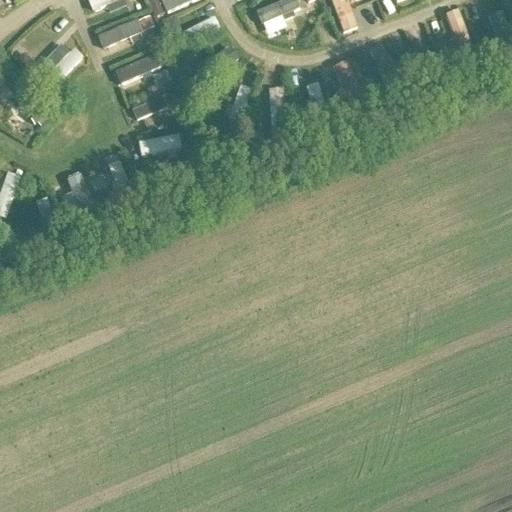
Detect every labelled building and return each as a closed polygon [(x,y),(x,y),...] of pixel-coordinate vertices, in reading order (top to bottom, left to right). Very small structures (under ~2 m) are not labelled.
[(162,0),(166,14),(206,3),(205,0),(162,0)] [(283,21),(302,13),(296,0),(287,0),(256,14),(267,40),(287,31),(283,21)] [(331,0),(337,30),(354,27),(348,0),(331,0)] [(158,2),(148,7),(154,21),(164,16),(158,2)] [(458,12),(445,16),(461,59),(474,54),(458,12)] [(178,30),(185,46),(218,32),(211,16),(178,30)] [(142,34),(144,33),(151,30),(147,21),(138,25),(142,34)] [(46,70),(74,42),(61,29),(33,57),(46,70)] [(372,52),(377,85),(395,83),(390,49),(372,52)] [(201,88),(235,66),(227,52),(192,75),(201,88)] [(156,58),(160,68),(168,65),(164,55),(156,58)] [(25,57),(16,66),(29,80),(38,71),(25,57)] [(462,63),(465,70),(467,74),(478,70),(474,58),(462,63)] [(351,62),(330,69),(343,106),(363,99),(351,62)] [(86,72),(52,93),(59,105),(94,83),(86,72)] [(10,73),(0,81),(0,84),(12,98),(23,88),(10,73)] [(164,77),(154,81),(159,91),(168,87),(164,77)] [(322,84),(307,88),(314,117),(330,114),(322,84)] [(240,88),(233,114),(247,117),(253,91),(240,88)] [(284,122),(285,91),(270,90),(270,122),(284,122)] [(167,98),(171,109),(181,105),(176,94),(167,98)] [(166,98),(132,111),(136,123),(171,110),(166,98)] [(334,114),(338,121),(339,124),(350,119),(345,109),(334,114)] [(357,114),(361,121),(370,116),(366,109),(357,114)] [(39,111),(28,120),(35,129),(46,119),(39,111)] [(189,136),(180,138),(183,150),(192,148),(189,136)] [(199,158),(188,161),(191,171),(202,168),(199,158)] [(120,162),(108,167),(120,197),(132,192),(120,162)] [(7,174),(0,194),(0,219),(8,222),(23,180),(7,174)] [(82,177),(71,182),(84,212),(95,207),(82,177)] [(133,199),(124,203),(128,213),(137,209),(133,199)] [(113,213),(104,216),(110,229),(123,224),(119,215),(113,213)] [(101,237),(101,235),(97,227),(75,237),(77,242),(79,246),(101,237)]
